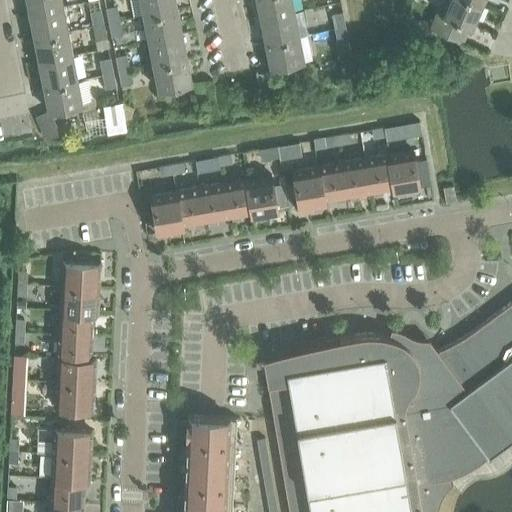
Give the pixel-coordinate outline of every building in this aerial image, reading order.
[(26,0),(30,13),(64,7),(62,0),(26,0)] [(140,0),(144,16),(177,9),(175,0),(140,0)] [(257,0),(261,17),(294,10),(291,0),(257,0)] [(472,0),(449,0),(443,14),(472,26),(481,4),(472,0)] [(105,7),(108,23),(120,20),(117,5),(105,7)] [(68,31),(64,7),(30,13),(34,38),(68,31)] [(90,11),(93,26),(104,24),(101,9),(90,11)] [(182,33),(177,9),(144,16),(149,40),(182,33)] [(299,35),(294,10),(261,17),(265,41),(299,35)] [(437,11),(430,27),(462,41),(468,26),(471,27),(472,26),(443,14),(437,11)] [(332,13),(335,28),(345,26),(343,12),(332,13)] [(111,36),(123,34),(120,20),(108,23),(111,36)] [(106,38),(106,37),(104,24),(93,26),(96,40),(106,38)] [(335,28),(340,54),(350,52),(349,48),(345,26),(335,28)] [(34,38),(39,62),(73,56),(68,31),(34,38)] [(149,40),(154,64),(187,57),(182,33),(149,40)] [(270,66),(304,60),(299,35),(265,41),(270,66)] [(115,56),(118,71),(130,69),(127,54),(115,56)] [(44,87),(78,80),(73,56),(39,62),(44,87)] [(99,60),(102,75),(113,73),(110,57),(99,60)] [(159,89),(192,82),(187,57),(154,64),(159,89)] [(120,85),(132,83),(130,69),(118,71),(120,85)] [(105,88),(116,86),(113,73),(102,75),(105,88)] [(83,105),(78,80),(44,87),(49,112),(83,105)] [(104,102),(106,118),(87,120),(89,133),(128,128),(124,99),(104,102)] [(396,124),(384,126),(387,139),(399,137),(396,124)] [(384,135),(383,126),(372,129),(373,137),(384,135)] [(348,132),(337,134),(338,142),(350,140),(348,132)] [(337,134),(324,137),(326,145),(338,142),(337,134)] [(289,142),(277,144),(278,153),(290,151),(289,142)] [(278,153),(277,144),(265,147),(267,155),(278,153)] [(390,153),(387,153),(393,187),(394,191),(419,187),(419,186),(415,160),(413,149),(390,153)] [(218,155),(219,163),(231,161),(230,153),(218,155)] [(387,153),(365,157),(370,191),(393,187),(387,153)] [(218,155),(206,157),(207,165),(219,163),(218,155)] [(347,195),(370,191),(365,157),(342,161),(347,195)] [(424,159),(415,160),(419,186),(428,184),(424,159)] [(172,163),(174,171),(184,169),(182,161),(172,163)] [(342,161),(319,165),(325,199),(347,195),(342,161)] [(172,163),(159,165),(160,173),(174,171),(172,163)] [(325,203),(325,199),(319,165),(316,165),(316,166),(293,170),(300,208),(325,203)] [(252,216),(278,211),(271,174),(248,177),(246,177),(251,211),(252,216)] [(246,177),(223,181),(228,215),(251,211),(246,177)] [(223,181),(200,185),(206,219),(228,215),(223,181)] [(453,184),(443,186),(446,202),(456,200),(453,184)] [(183,223),(206,219),(200,185),(177,189),(183,223)] [(174,190),(150,194),(157,232),(183,228),(183,223),(177,189),(173,190),(174,190)] [(59,284),(99,286),(100,261),(61,259),(59,284)] [(27,283),(28,271),(18,270),(17,282),(27,283)] [(27,295),(27,283),(17,282),(17,295),(27,295)] [(97,311),(99,286),(59,284),(58,306),(57,306),(57,309),(93,311),(97,311)] [(268,380),(267,380),(289,511),(437,511),(440,503),(444,493),(451,484),(452,483),(451,482),(448,473),(462,468),(475,461),(486,452),(488,455),(511,437),(511,299),(436,350),(433,345),(429,345),(427,341),(423,340),(419,342),(417,345),(417,349),(415,351),(411,347),(401,339),(388,334),(374,332),(360,333),(339,337),(339,338),(340,338),(343,358),(286,368),(288,377),(268,381),(268,380)] [(93,311),(57,309),(56,332),(92,334),(93,311)] [(25,331),(25,319),(16,318),(15,330),(25,331)] [(24,343),(25,331),(15,330),(14,343),(24,343)] [(90,357),(92,334),(56,332),(55,355),(90,357)] [(55,357),(54,380),(94,382),(95,357),(90,357),(55,355),(55,357)] [(22,379),(23,367),(13,366),(13,378),(22,379)] [(22,391),(22,379),(13,378),(12,390),(22,391)] [(93,407),(94,382),(54,380),(53,405),(93,407)] [(182,511),(231,511),(237,417),(187,414),(182,511)] [(92,429),(52,427),(50,453),(90,454),(92,429)] [(19,451),(19,439),(10,438),(9,450),(19,451)] [(18,463),(19,451),(9,450),(8,462),(18,463)] [(89,479),(90,454),(50,453),(49,475),(49,478),(85,479),(89,479)] [(83,502),(85,479),(49,478),(48,500),(83,502)] [(16,499),(17,487),(7,486),(7,498),(16,499)] [(16,511),(16,499),(7,498),(6,510),(16,511)] [(48,500),(47,511),(82,511),(83,502),(48,500)]
